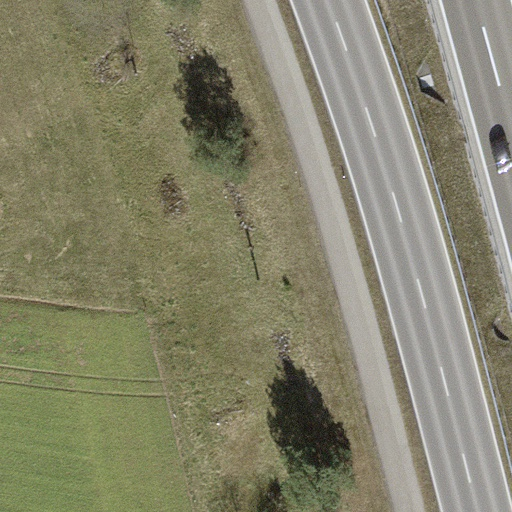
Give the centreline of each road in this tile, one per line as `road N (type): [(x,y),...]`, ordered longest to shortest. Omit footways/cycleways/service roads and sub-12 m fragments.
road 1 (primary): [(330,0),(400,208),(480,511)]
road 2 (trunk): [(478,0),(511,122)]
